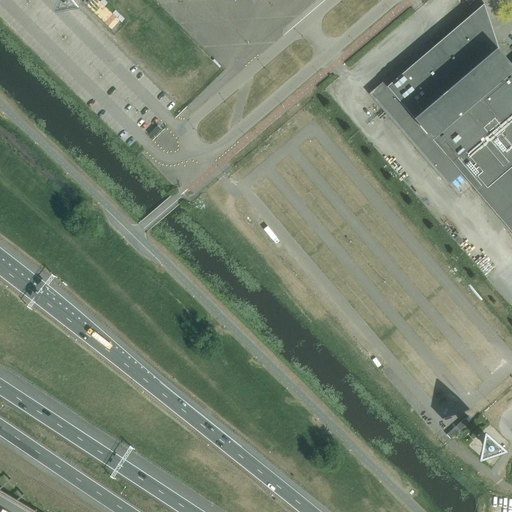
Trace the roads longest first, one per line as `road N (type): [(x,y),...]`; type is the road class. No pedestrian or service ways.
road 1 (motorway): [(310,511),(0,268)]
road 2 (unclassified): [(306,24),(193,120),(192,145),(218,148),(330,52)]
road 3 (motorway): [(190,511),(0,387)]
road 4 (motorway): [(0,427),(126,511)]
